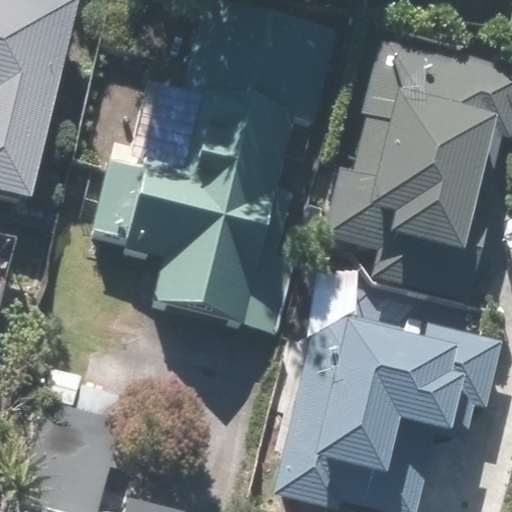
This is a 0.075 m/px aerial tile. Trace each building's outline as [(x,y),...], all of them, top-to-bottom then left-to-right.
[(58,13),(0,0),(0,214),(13,217),(58,13)] [(140,308),(239,328),(280,127),(307,132),(327,36),(195,9),(176,98),(205,104),(191,172),(106,154),(85,258),(147,271),(140,308)] [(445,267),(472,147),(498,153),(511,89),(511,71),(360,37),(314,240),(364,251),(356,288),(456,310),(465,271),(445,267)] [(479,401),(491,338),(299,303),(263,506),(295,511),(420,511),(441,394),(479,401)] [(91,511),(105,460),(23,439),(6,504),(38,511),(91,511)]
